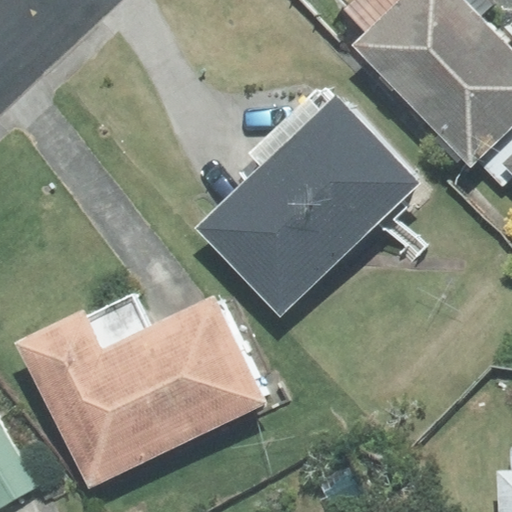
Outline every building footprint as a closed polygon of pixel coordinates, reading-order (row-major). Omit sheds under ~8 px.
[(336,0),(368,32),(355,45),(472,165),(477,160),(511,127),(511,47),(481,16),(494,4),(490,0),(336,0)] [(197,228),(280,315),(418,183),(336,97),(330,102),(317,89),(248,155),(260,168),(197,228)] [(511,156),(511,127),(477,160),(502,186),(511,175),(511,170),(505,163),(511,156)] [(132,292),(21,345),(89,486),(268,401),(217,296),(150,329),(132,292)] [(0,423),(0,509),(38,487),(0,423)] [(511,511),(511,473),(501,473),(501,511),(511,511)]
